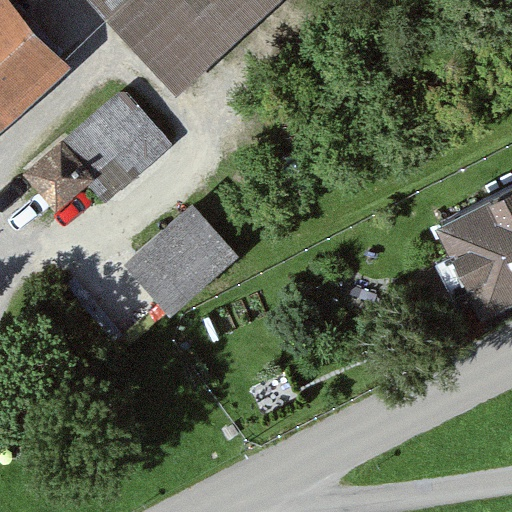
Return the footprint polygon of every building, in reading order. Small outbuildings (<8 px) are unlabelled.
[(0,0),(0,132),(72,72),(10,0),(0,0)] [(88,0),(177,98),(285,0),(88,0)] [(89,187),(106,205),(174,146),(129,94),(119,94),(64,141),(97,180),(89,187)] [(64,141),(23,177),(56,215),(89,187),(97,180),(64,141)] [(511,194),(455,220),(494,305),(511,297),(511,194)] [(124,266),(171,320),(240,259),(193,206),(124,266)]
